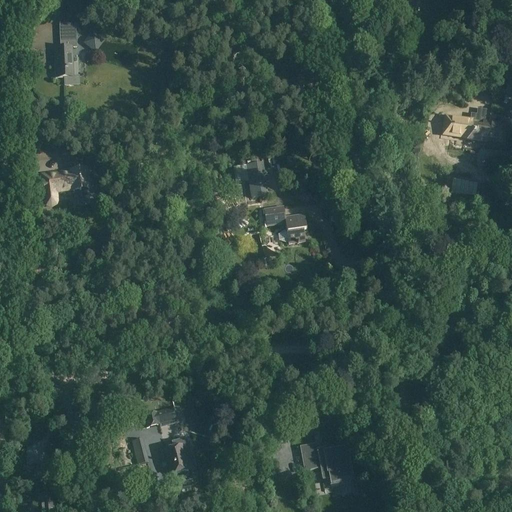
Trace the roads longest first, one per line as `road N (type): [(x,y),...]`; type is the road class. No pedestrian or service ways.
road 1 (track): [(395,347),(327,0)]
road 2 (track): [(60,392),(165,363),(258,350),(395,347)]
road 3 (unclassified): [(40,355),(10,295),(0,154)]
road 4 (unclassified): [(104,511),(40,355)]
road 5 (track): [(395,347),(422,511)]
road 6 (track): [(395,347),(511,307)]
